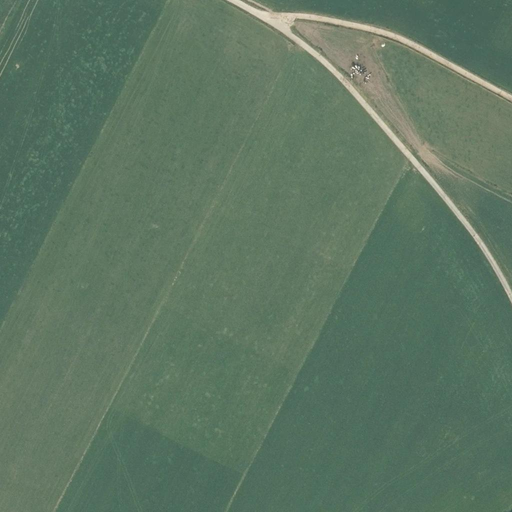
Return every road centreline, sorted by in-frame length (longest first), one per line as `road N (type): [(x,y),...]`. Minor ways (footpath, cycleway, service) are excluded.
road 1 (track): [(270,18),(339,77),(424,173),(511,298)]
road 2 (track): [(231,0),(270,18),(304,16),(394,36),(511,98)]
